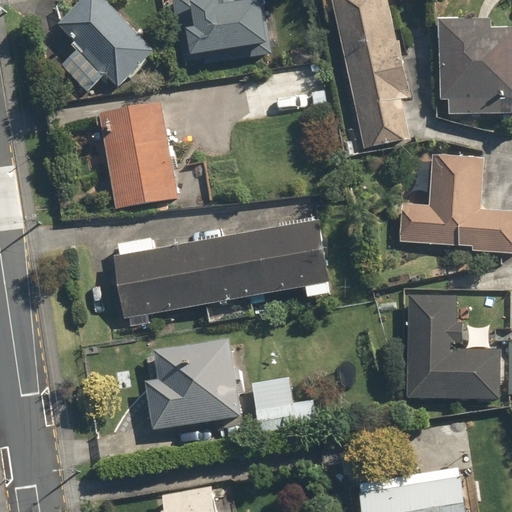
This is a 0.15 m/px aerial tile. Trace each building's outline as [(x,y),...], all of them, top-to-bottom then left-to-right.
[(122,0),(91,0),(64,23),(82,45),(63,61),(88,93),(109,76),(122,92),(167,55),(122,0)] [(178,0),(188,61),(280,47),(272,0),(178,0)] [(406,99),(421,96),(410,39),(406,40),(398,0),(338,0),(369,151),(415,142),(406,99)] [(506,18),(450,17),(449,115),(511,115),(511,26),(506,27),(506,18)] [(173,103),(104,115),(120,212),(190,200),(173,103)] [(490,154),(441,150),(437,204),(403,201),(400,241),(511,250),(511,210),(486,208),(490,154)] [(316,291),(317,298),(343,294),(332,221),(120,254),(131,327),(158,322),(157,315),(211,307),(212,314),(214,322),(261,315),(260,307),(258,300),(316,291)] [(464,293),(414,292),(412,400),(503,401),(504,351),(494,351),(494,326),(464,325),(464,293)] [(319,324),(306,333),(322,356),(336,346),(319,324)] [(250,415),(235,335),(159,349),(164,377),(148,380),(158,432),(250,415)] [(303,400),(299,375),(260,381),(268,434),(325,426),(321,397),(303,400)] [(367,485),(371,511),(480,511),(473,467),(367,485)] [(225,511),(221,485),(166,494),(169,511),(225,511)]
